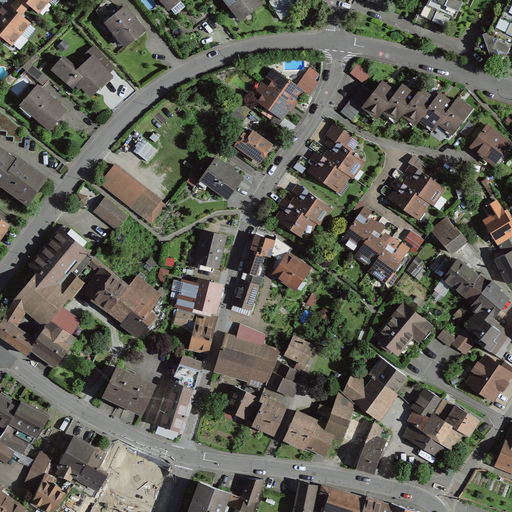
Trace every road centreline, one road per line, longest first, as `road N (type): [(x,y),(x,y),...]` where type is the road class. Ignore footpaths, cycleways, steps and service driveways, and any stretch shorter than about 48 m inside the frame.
road 1 (unclassified): [(0,276),(146,94),(231,52),(336,41)]
road 2 (residential): [(186,457),(251,212),(317,107)]
road 3 (tertiary): [(186,457),(368,480),(438,504)]
road 4 (tertiary): [(0,352),(83,411),(186,457)]
road 5 (unclassified): [(336,41),(511,87)]
road 6 (residential): [(399,147),(367,197),(423,236)]
